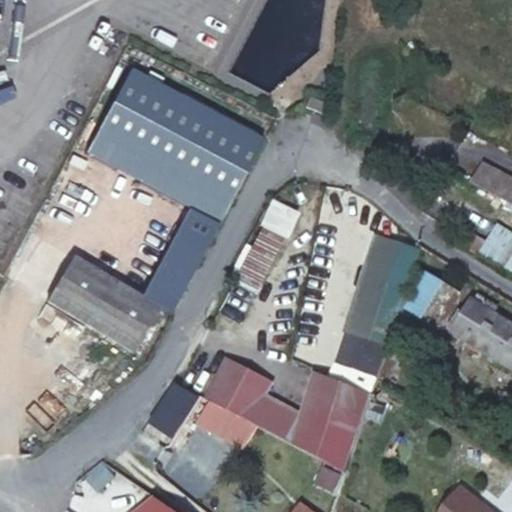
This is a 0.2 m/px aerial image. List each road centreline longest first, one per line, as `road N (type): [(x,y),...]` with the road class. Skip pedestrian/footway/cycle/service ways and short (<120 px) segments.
road 1 (residential): [(21,506),(149,374),(258,173),(283,164),(345,172),(417,231),(511,291)]
road 2 (unknown): [(100,425),(218,511)]
